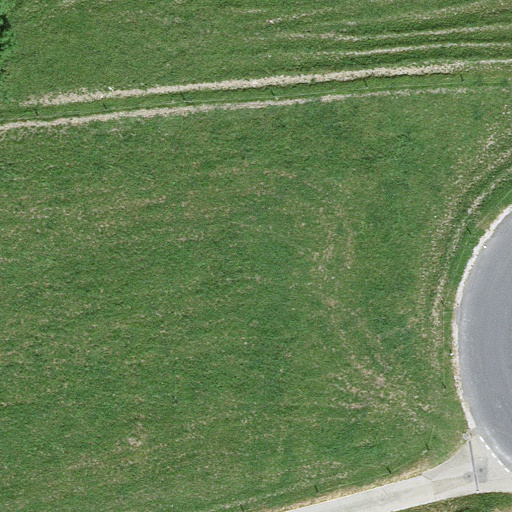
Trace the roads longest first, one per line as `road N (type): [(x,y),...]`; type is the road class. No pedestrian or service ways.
road 1 (residential): [(511,267),(488,312),(487,367),(511,431)]
road 2 (track): [(511,468),(345,511)]
